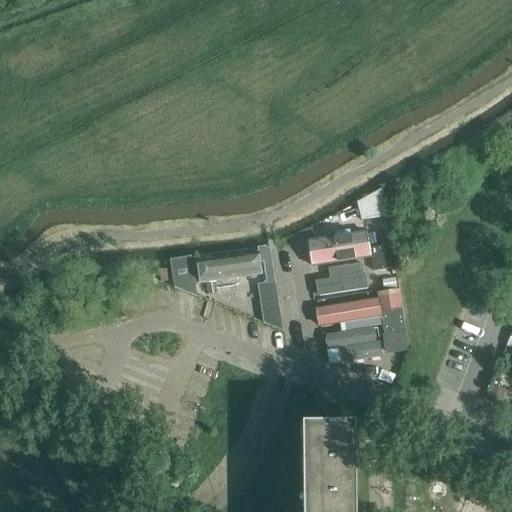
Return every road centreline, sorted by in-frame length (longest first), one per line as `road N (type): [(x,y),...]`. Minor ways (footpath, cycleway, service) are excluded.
road 1 (unclassified): [(305,376),(168,322),(0,349)]
road 2 (unclassified): [(511,456),(305,376)]
road 3 (residential): [(305,376),(312,351),(297,244)]
